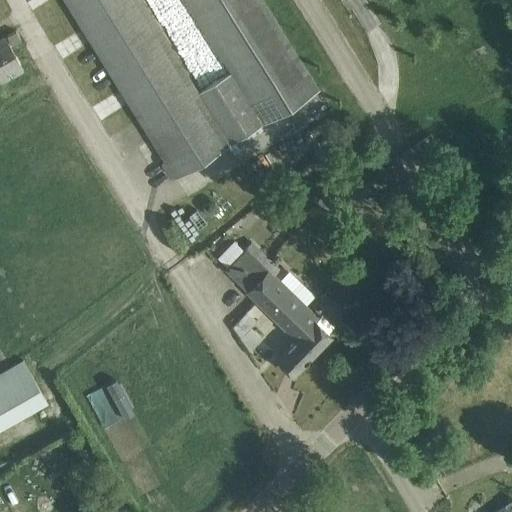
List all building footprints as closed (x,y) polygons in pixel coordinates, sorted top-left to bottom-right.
[(263,0),(186,0),(231,71),(200,91),(143,0),(65,0),(175,176),(317,88),(263,0)] [(16,30),(7,35),(12,44),(21,40),(16,30)] [(0,82),(23,70),(5,36),(0,38),(0,82)] [(227,266),(225,269),(289,331),(293,327),(301,334),(277,358),(293,374),(331,334),(273,278),(281,270),(252,241),(244,249),(227,266)] [(251,322),(262,312),(254,303),(230,325),(251,348),(263,336),(251,322)] [(0,373),(0,429),(47,402),(23,360),(0,373)] [(511,511),(511,500),(502,507),(494,511),(511,511)]
